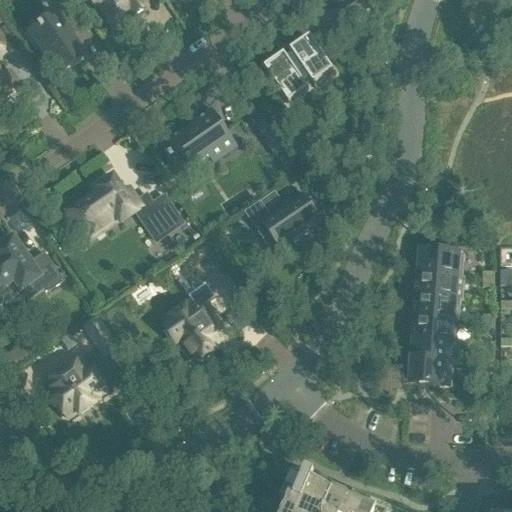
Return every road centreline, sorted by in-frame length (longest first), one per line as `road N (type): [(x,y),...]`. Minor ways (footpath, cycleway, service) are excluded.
road 1 (tertiary): [(427,0),(410,80),(407,170),(355,283),(286,388)]
road 2 (residential): [(0,195),(268,0)]
road 3 (residential): [(286,388),(337,427),(388,451),(468,459),(511,454)]
road 4 (tertiary): [(286,388),(183,459),(137,511)]
road 5 (residential): [(0,401),(92,511)]
